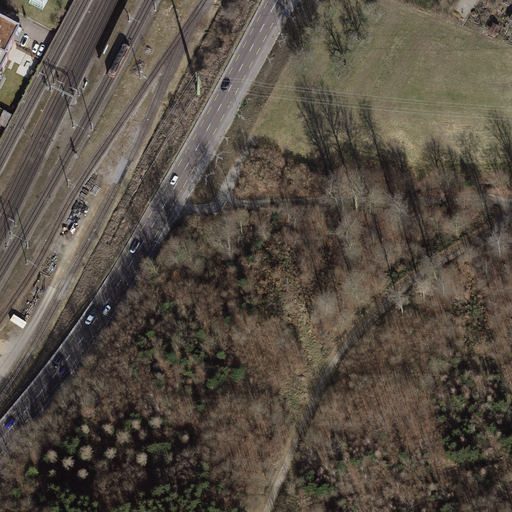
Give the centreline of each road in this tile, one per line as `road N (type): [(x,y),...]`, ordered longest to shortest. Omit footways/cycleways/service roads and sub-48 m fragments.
road 1 (secondary): [(0,442),(126,271),(279,0)]
road 2 (track): [(267,511),(320,383),(387,301),(511,213)]
road 3 (track): [(165,204),(216,210),(485,197),(511,203)]
